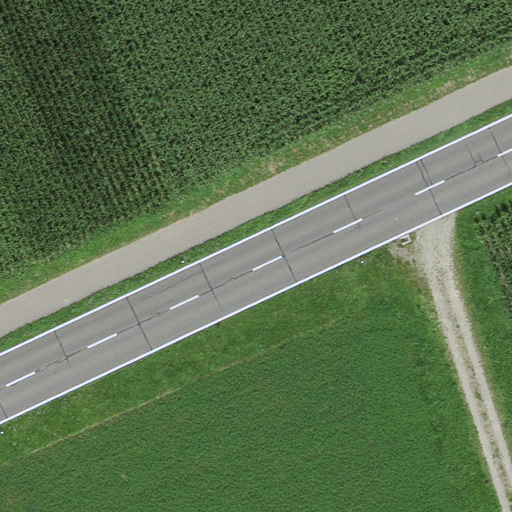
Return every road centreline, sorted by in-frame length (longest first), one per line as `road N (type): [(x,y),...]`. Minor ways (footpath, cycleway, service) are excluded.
road 1 (secondary): [(0,392),(511,151)]
road 2 (track): [(511,493),(414,196)]
